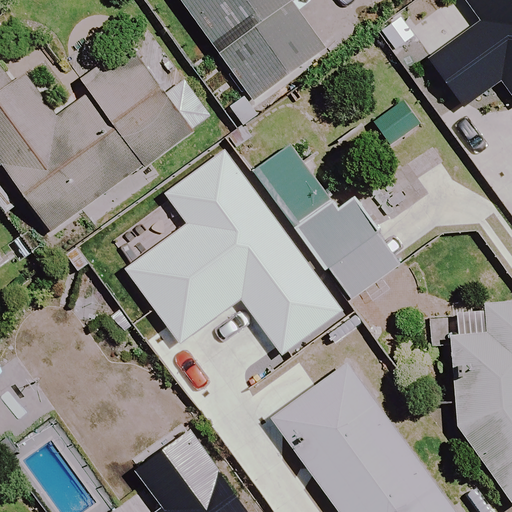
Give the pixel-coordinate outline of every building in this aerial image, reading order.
[(171,0),(244,106),(318,56),(285,8),(296,0),(295,0),(171,0)] [(511,0),(459,0),(478,25),(413,72),(446,117),(482,91),(511,131),(511,130),(511,0)] [(137,59),(56,118),(21,69),(8,78),(0,67),(0,186),(41,243),(192,134),(210,120),(181,80),(162,93),(137,59)] [(303,131),(242,177),(340,307),(401,260),(303,131)] [(184,375),(239,329),(203,284),(147,330),(184,375)] [(511,305),(442,313),(449,369),(451,388),(450,432),(505,511),(511,506),(511,305)] [(445,511),(342,368),(265,424),(327,511),(445,511)] [(238,511),(212,473),(155,511),(238,511)]
